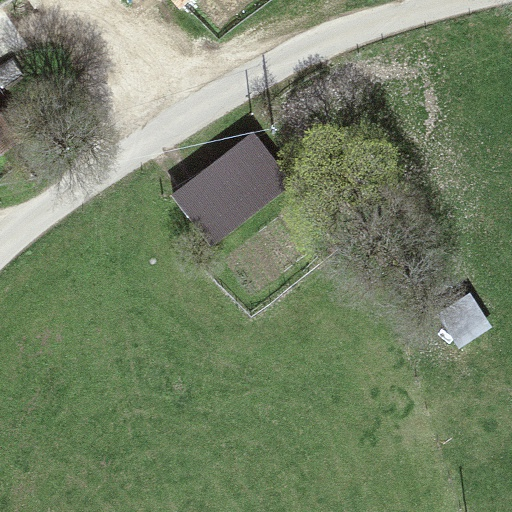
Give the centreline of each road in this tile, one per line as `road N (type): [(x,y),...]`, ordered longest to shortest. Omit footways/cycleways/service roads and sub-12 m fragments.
road 1 (unclassified): [(0,259),(236,55),(472,0)]
road 2 (track): [(171,111),(92,0)]
